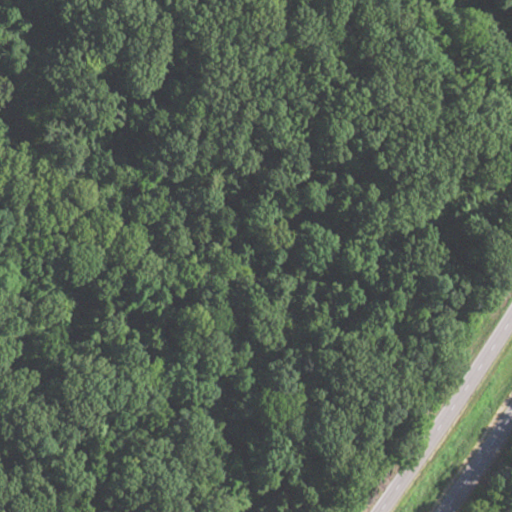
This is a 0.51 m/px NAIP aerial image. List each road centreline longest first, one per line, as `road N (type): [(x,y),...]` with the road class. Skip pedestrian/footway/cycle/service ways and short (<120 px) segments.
road 1 (trunk): [(367,511),(511,304)]
road 2 (trunk): [(438,511),(511,404)]
